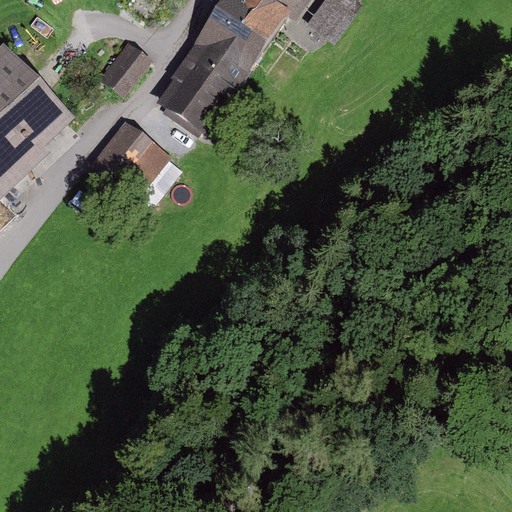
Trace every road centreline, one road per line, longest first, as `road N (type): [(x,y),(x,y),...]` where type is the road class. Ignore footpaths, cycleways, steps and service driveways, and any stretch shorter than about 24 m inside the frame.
road 1 (track): [(0,269),(212,0)]
road 2 (track): [(511,404),(418,455),(363,511)]
